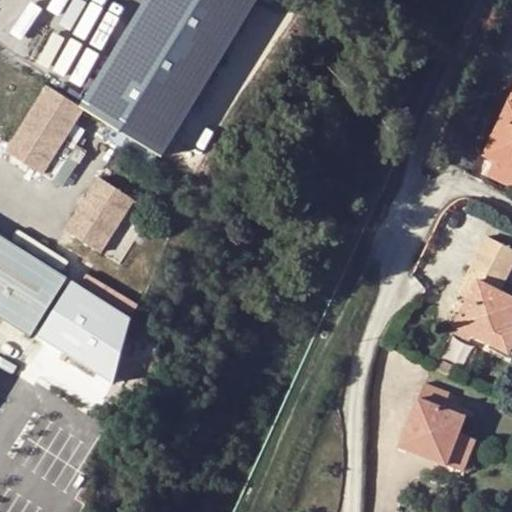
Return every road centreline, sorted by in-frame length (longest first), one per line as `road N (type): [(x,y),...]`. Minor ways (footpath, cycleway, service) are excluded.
road 1 (residential): [(355,511),(360,354),(422,210)]
road 2 (unclassified): [(428,137),(488,0)]
